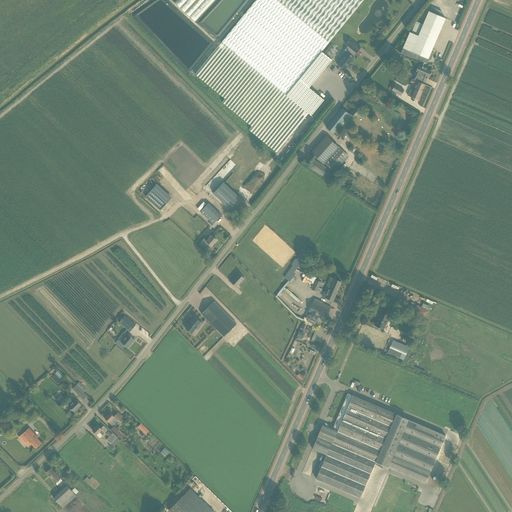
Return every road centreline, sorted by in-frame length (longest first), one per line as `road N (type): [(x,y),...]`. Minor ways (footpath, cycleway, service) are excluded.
road 1 (unclassified): [(0,498),(142,359),(422,0)]
road 2 (primary): [(258,511),(478,0)]
